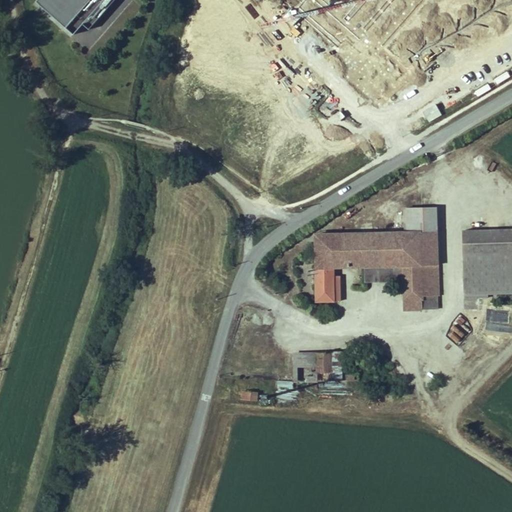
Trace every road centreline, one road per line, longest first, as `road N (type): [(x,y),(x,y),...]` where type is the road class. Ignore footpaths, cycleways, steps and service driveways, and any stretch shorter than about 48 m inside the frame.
road 1 (unclassified): [(171,511),(241,266),(275,235),(511,89)]
road 2 (track): [(241,266),(290,316),(379,325),(410,361),(442,428),(511,474)]
